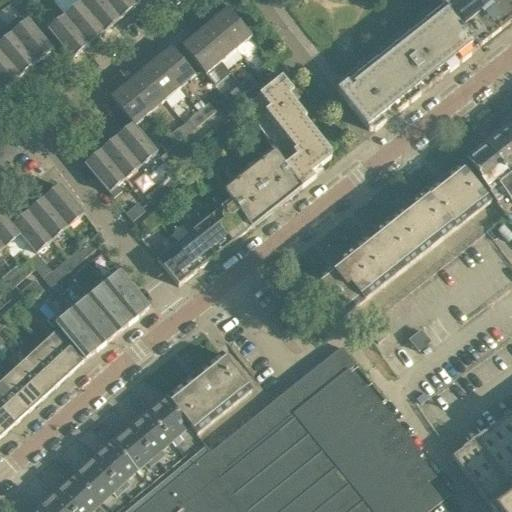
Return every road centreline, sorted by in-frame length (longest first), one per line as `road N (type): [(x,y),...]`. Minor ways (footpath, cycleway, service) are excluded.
road 1 (residential): [(180,318),(40,137),(207,0)]
road 2 (residential): [(180,318),(511,56)]
road 3 (residential): [(0,475),(180,318)]
